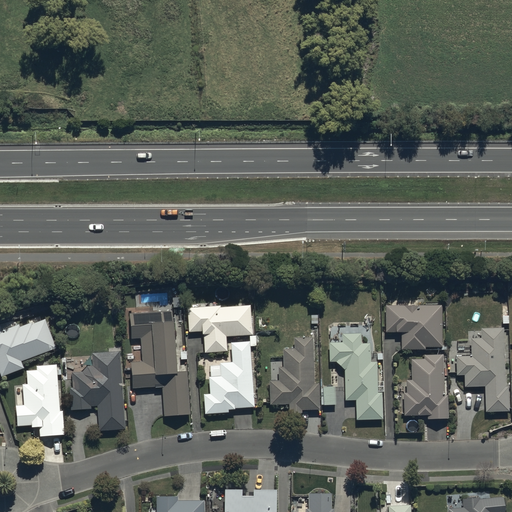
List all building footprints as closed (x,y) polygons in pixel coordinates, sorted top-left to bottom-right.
[(219,304),(186,307),(187,331),(200,330),(200,333),(202,333),(204,351),(225,350),(224,335),(251,333),(249,305),(219,307),(219,304)] [(403,304),(384,304),(384,331),(400,331),(400,348),(424,348),(424,346),(441,346),(440,305),(403,305),(403,304)] [(131,387),(161,385),(163,415),(188,413),(186,370),(173,371),(170,310),(128,313),(129,338),(139,337),(140,360),(129,361),(131,387)] [(0,328),(0,375),(22,367),(20,360),(54,347),(43,318),(31,323),(30,321),(18,326),(17,323),(0,329),(0,328)] [(504,386),(503,326),(479,327),(479,337),(469,337),(470,355),(454,355),(455,374),(462,374),(463,386),(483,386),(484,411),(507,410),(507,386),(504,386)] [(360,331),(340,332),(340,341),(327,341),(328,361),(335,361),(343,369),(344,400),(355,399),(355,419),(381,418),(380,391),(377,391),(375,360),(370,361),(369,341),(361,342),(360,331)] [(312,335),(292,336),(293,347),(281,348),(282,366),(277,366),(277,380),(268,380),(269,403),(288,402),(288,412),(300,411),(300,409),(318,408),(317,381),(314,382),(312,335)] [(208,393),(202,393),(203,413),(227,411),(227,408),(233,408),(233,407),(253,406),(249,340),(229,342),(231,361),(218,362),(219,375),(207,376),(208,393)] [(124,427),(118,349),(90,351),(90,364),(86,365),(81,371),(71,371),(72,387),(69,387),(70,408),(88,407),(88,404),(97,404),(98,429),(124,427)] [(442,353),(422,353),(422,358),(409,358),(410,379),(405,379),(406,392),(403,392),(403,414),(426,413),(427,418),(447,417),(446,394),(443,394),(442,353)] [(35,369),(25,370),(26,383),(21,383),(22,404),(14,405),(16,425),(30,424),(30,426),(38,425),(38,435),(63,434),(61,410),(59,410),(55,364),(35,365),(35,369)] [(334,388),(322,389),(323,407),(336,407),(334,388)] [(239,488),(222,488),(222,511),(233,511),(232,511),(274,511),(274,488),(250,488),(250,494),(239,494),(239,488)] [(332,511),(332,509),(330,509),(330,493),(307,493),(307,507),(304,507),(304,511),(332,511)] [(176,495),(155,496),(154,511),(202,511),(203,499),(176,499),(176,495)] [(503,511),(502,495),(478,498),(478,496),(461,498),(462,506),(447,508),(447,511),(503,511)]
